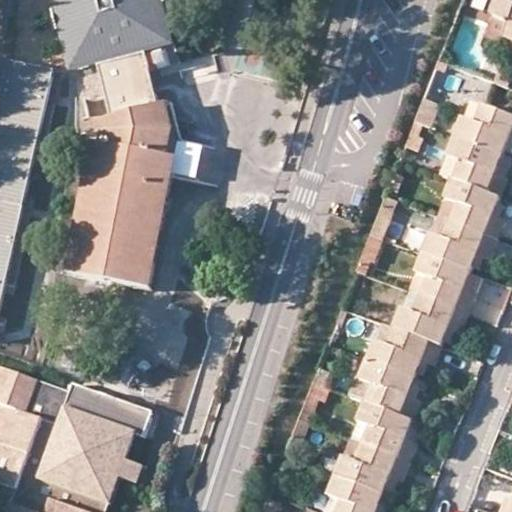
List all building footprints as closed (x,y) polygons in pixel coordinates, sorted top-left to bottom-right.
[(51,0),(54,9),(62,7),(60,0),(51,0)] [(60,0),(62,7),(54,9),(59,30),(67,28),(76,62),(98,56),(100,67),(113,119),(118,135),(109,135),(105,146),(96,144),(71,275),(151,290),(177,160),(169,158),(174,131),(168,105),(161,107),(148,54),(145,44),(165,40),(155,7),(166,5),(164,0),(60,0)] [(507,39),(511,41),(511,0),(502,0),(494,20),(511,26),(507,39)] [(176,47),(166,5),(155,7),(165,40),(145,44),(148,54),(176,47)] [(70,74),(100,67),(98,56),(76,62),(67,28),(59,30),(70,74)] [(41,61),(46,39),(20,33),(15,55),(41,61)] [(0,310),(54,75),(11,65),(0,114),(0,310)] [(466,120),(459,138),(506,157),(511,141),(511,118),(485,108),(478,125),(466,120)] [(87,135),(109,135),(118,135),(113,119),(85,126),(87,135)] [(444,177),(454,181),(503,200),(510,181),(498,177),(506,157),(459,138),(444,177)] [(496,218),(503,200),(454,181),(440,219),(500,242),(508,223),(496,218)] [(500,242),(440,219),(426,255),(474,273),(480,255),(493,260),(500,242)] [(474,273),(426,255),(418,275),(432,280),(425,298),(473,316),(480,297),(466,292),(474,273)] [(425,298),(412,293),(398,329),(446,348),(453,330),(466,335),(473,316),(425,298)] [(28,343),(46,345),(51,306),(33,304),(28,343)] [(372,361),(420,380),(426,364),(438,368),(446,348),(398,329),(391,346),(380,342),(372,361)] [(413,399),(420,380),(372,361),(357,400),(369,404),(416,422),(424,403),(413,399)] [(0,485),(19,492),(11,511),(111,511),(124,481),(134,484),(141,467),(131,463),(140,437),(149,441),(157,420),(145,416),(147,411),(78,386),(75,395),(0,367),(0,485)] [(416,422),(369,404),(361,425),(373,430),(367,446),(415,465),(422,446),(409,441),(416,422)] [(367,446),(353,441),(340,477),(388,496),(394,478),(408,483),(415,465),(367,446)] [(148,469),(141,467),(134,484),(141,487),(148,469)] [(381,511),(388,496),(340,477),(332,498),(344,503),(340,511),(381,511)] [(511,511),(511,499),(509,498),(503,511),(511,511)]
